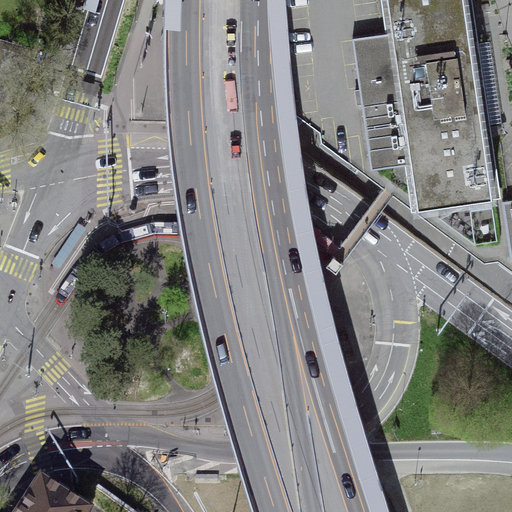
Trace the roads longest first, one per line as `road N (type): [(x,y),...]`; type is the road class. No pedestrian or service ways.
road 1 (motorway): [(198,0),(209,196),(240,345),(288,511)]
road 2 (motorway): [(294,393),(249,193),(237,0)]
road 3 (primary): [(199,440),(328,423),(374,390),(393,321),(368,234)]
road 4 (primary): [(368,234),(294,186),(240,171),(154,164),(57,172)]
road 5 (motorway): [(199,440),(259,450),(511,452)]
road 6 (primary): [(0,309),(123,442)]
road 7 (motorway): [(106,0),(57,172)]
road 8 (motorway): [(511,339),(368,234)]
road 9 (primary): [(57,172),(0,305)]
road 10 (motorway): [(358,511),(333,441),(294,393)]
road 11 (primary): [(0,471),(37,450),(123,442)]
road 12 (motorway): [(330,511),(294,393)]
